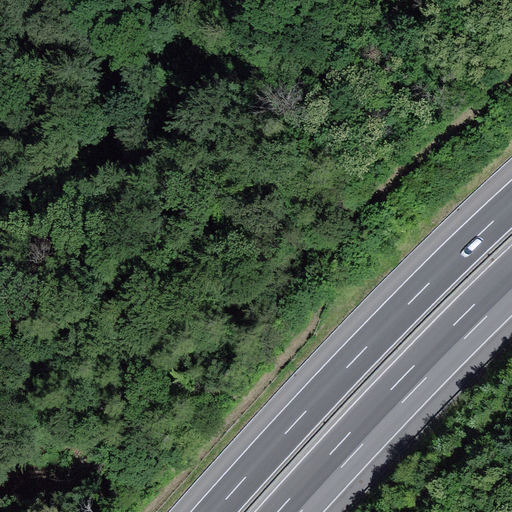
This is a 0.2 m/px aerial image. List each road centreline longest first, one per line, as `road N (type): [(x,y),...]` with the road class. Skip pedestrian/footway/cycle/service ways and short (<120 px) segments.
road 1 (motorway): [(511,205),(361,350),(213,511)]
road 2 (motorway): [(287,511),(511,282)]
road 3 (track): [(511,76),(345,227)]
